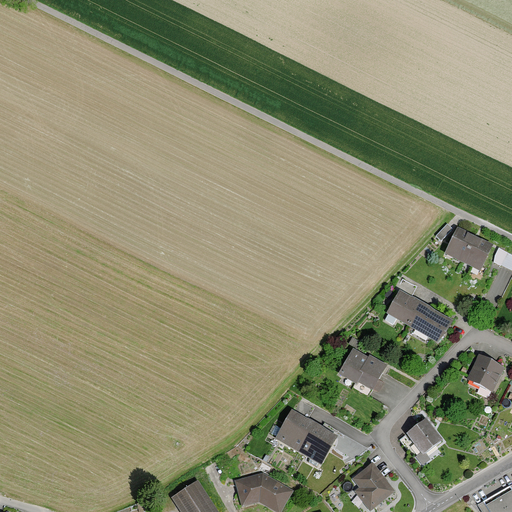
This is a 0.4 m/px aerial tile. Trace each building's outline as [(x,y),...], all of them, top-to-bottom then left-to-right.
[(490,248),(453,231),(441,256),(478,274),(490,248)] [(511,252),(499,247),(493,262),(511,270),(511,252)] [(393,291),(396,293),(383,315),(436,346),(450,323),(409,299),(415,289),(399,279),(393,291)] [(334,376),(368,396),(385,367),(367,357),(365,360),(349,351),(334,376)] [(465,383),(491,394),(502,369),(476,358),(465,383)] [(336,438),(287,412),(272,441),(320,467),(336,438)] [(404,437),(421,458),(440,443),(423,422),(404,437)] [(349,482),(356,490),(351,494),(366,511),(371,511),(394,494),(370,465),(349,482)] [(239,510),(258,505),(270,511),(282,511),(293,492),(261,475),(233,482),(239,510)] [(214,511),(195,482),(167,500),(174,511),(214,511)] [(511,511),(511,484),(478,504),(483,511),(511,511)]
